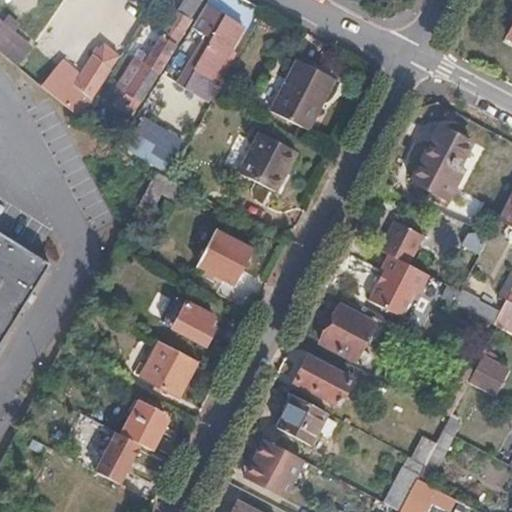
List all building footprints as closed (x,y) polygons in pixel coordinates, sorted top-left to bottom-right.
[(199,0),(181,0),(144,62),(120,103),(132,111),(157,69),(162,71),(191,18),(190,17),(199,0)] [(239,30),(222,20),(195,70),(211,79),(239,30)] [(511,23),(500,43),(511,50),(511,23)] [(0,31),(0,54),(7,60),(17,43),(0,31)] [(120,103),(144,62),(136,56),(118,84),(124,87),(115,100),(120,103)] [(329,83),(294,64),(267,115),(302,133),(329,83)] [(56,67),(53,73),(76,90),(80,85),(56,67)] [(53,73),(45,86),(55,94),(84,115),(92,102),(107,79),(91,69),(80,85),(76,90),(53,73)] [(439,126),(408,185),(439,201),(470,143),(439,126)] [(291,154),(255,136),(234,177),(270,196),(291,154)] [(164,151),(144,140),(139,148),(170,166),(180,149),(169,142),(164,151)] [(170,166),(139,148),(136,153),(167,171),(170,166)] [(161,190),(148,184),(137,206),(150,212),(161,190)] [(494,221),(511,230),(511,197),(508,196),(494,221)] [(382,247),(391,252),(389,256),(431,278),(433,273),(410,260),(427,232),(398,217),(382,247)] [(462,244),(478,252),(485,239),(469,231),(462,244)] [(0,344),(50,265),(0,233),(0,344)] [(247,251),(211,233),(195,267),(230,286),(247,251)] [(123,269),(129,256),(115,248),(108,261),(123,269)] [(427,284),(431,278),(389,256),(386,261),(427,284)] [(424,289),(427,284),(386,261),(382,268),(387,272),(373,300),(404,318),(416,294),(424,289)] [(455,299),(495,320),(500,310),(501,308),(461,286),(458,292),(455,299)] [(213,317),(175,297),(162,324),(203,345),(211,331),(208,328),(213,317)] [(354,359),(373,323),(340,305),(321,341),(354,359)] [(511,317),(511,316),(500,310),(495,320),(493,323),(497,325),(506,330),(511,317)] [(177,397),(195,361),(155,341),(143,366),(136,363),(131,374),(177,397)] [(482,355),(474,370),(467,382),(494,396),(510,369),(482,355)] [(309,357),(296,383),(338,406),(352,379),(309,357)] [(454,377),(467,384),(467,382),(474,370),(461,363),(454,377)] [(446,393),(458,400),(467,384),(454,377),(446,393)] [(437,410),(450,416),(458,400),(446,393),(437,410)] [(311,445),(327,414),(293,395),(276,427),(311,445)] [(139,446),(149,451),(164,422),(161,420),(162,416),(136,402),(120,436),(139,446)] [(453,433),(444,428),(436,442),(425,464),(419,475),(417,480),(426,485),(453,433)] [(95,472),(118,485),(139,446),(120,436),(116,433),(95,472)] [(412,457),(425,464),(436,442),(423,436),(412,457)] [(284,497),(303,461),(264,441),(245,477),(284,497)] [(403,467),(419,475),(425,464),(412,457),(409,456),(403,467)] [(400,511),(417,480),(419,475),(403,467),(384,503),(400,511)] [(426,485),(417,480),(400,511),(417,511),(430,487),(426,485)] [(232,511),(255,511),(238,502),(232,511)]
